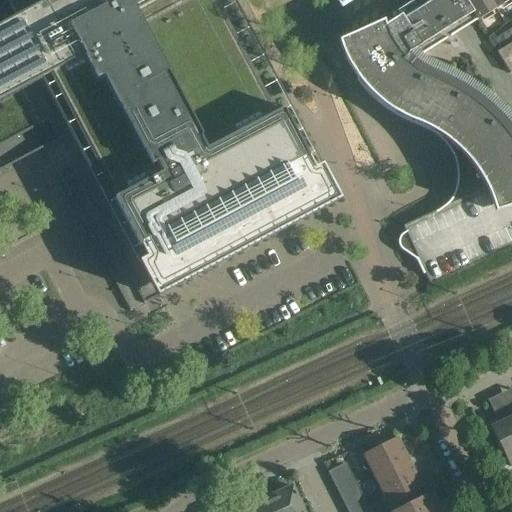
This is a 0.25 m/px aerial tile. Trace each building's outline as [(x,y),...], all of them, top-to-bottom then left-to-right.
[(0,0),(0,102),(43,80),(42,77),(48,74),(81,136),(80,137),(79,138),(78,139),(78,140),(77,141),(77,143),(78,144),(78,145),(79,146),(80,147),(81,148),(82,149),(84,149),(85,149),(86,149),(88,148),(115,199),(114,199),(140,247),(146,259),(139,263),(157,298),(340,201),(322,167),(314,171),(308,159),(308,158),(282,110),(275,114),(214,0),(0,0)] [(497,214),(511,209),(511,132),(508,128),(504,123),(496,115),(488,107),(485,104),(481,101),(475,97),(469,93),(463,89),(458,86),(450,82),(448,81),(445,79),(439,77),(433,74),(426,71),(422,69),(419,74),(414,71),(410,68),(406,64),(402,61),(408,55),(417,49),(421,56),(454,35),(477,22),(463,0),(416,0),(395,14),(398,19),(383,29),(381,23),(339,43),(342,51),(346,61),(352,72),(358,80),(356,81),(359,86),(362,89),(365,92),(369,96),(375,102),(380,106),(387,111),(393,115),(398,118),(403,121),(427,131),(432,134),(434,135),(437,137),(439,139),(442,142),(444,145),(446,147),(448,149),(451,153),(453,157),(454,161),(456,165),(456,169),(457,173),(457,174),(457,177),(457,181),(456,182),(456,186),(454,191),(453,194),(452,196),(450,200),(448,204),(447,205),(446,206),(435,213),(436,214),(488,190),(491,196),(494,202),(495,205),(496,211),(497,214)] [(511,0),(463,0),(477,22),(511,0)] [(511,45),(511,40),(507,32),(501,36),(508,47),(511,45)] [(503,51),(496,39),(493,35),(487,39),(497,55),(503,51)] [(503,51),(508,47),(501,36),(496,39),(503,51)] [(511,71),(511,45),(508,47),(503,51),(497,55),(509,74),(511,73),(510,72),(511,71)] [(406,233),(411,244),(430,235),(423,220),(404,229),(406,233)] [(417,257),(411,244),(406,233),(402,236),(401,237),(400,238),(399,239),(399,240),(398,241),(398,242),(398,243),(398,244),(398,245),(399,246),(399,248),(400,249),(401,250),(402,251),(413,258),(417,257)] [(510,467),(511,466),(511,419),(511,417),(490,428),(510,467)] [(397,438),(363,455),(372,474),(406,457),(397,438)] [(416,476),(406,457),(372,474),(382,493),(416,476)] [(344,477),(339,467),(330,472),(328,473),(337,492),(348,487),(355,483),(351,474),(344,477)] [(392,511),(426,496),(416,476),(382,493),(391,511),(392,511)] [(279,493),(269,497),(276,511),(302,511),(292,487),(290,488),(286,487),(281,490),(279,493)] [(353,496),(348,487),(337,492),(347,511),(365,502),(360,492),(353,496)] [(433,511),(426,496),(392,511),(433,511)] [(252,505),(248,507),(250,511),(276,511),(269,497),(260,501),(257,500),(252,502),(252,505)] [(367,511),(370,511),(365,502),(347,511),(367,511)]
